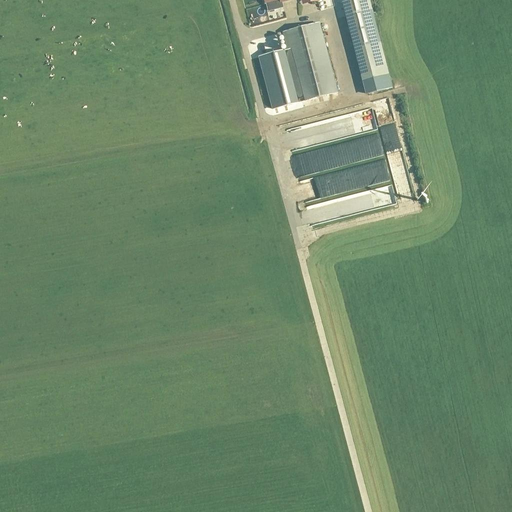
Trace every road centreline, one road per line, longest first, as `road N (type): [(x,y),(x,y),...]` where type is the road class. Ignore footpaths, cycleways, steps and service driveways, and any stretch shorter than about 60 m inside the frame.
road 1 (track): [(368,511),(299,250)]
road 2 (unclassified): [(299,250),(231,0)]
